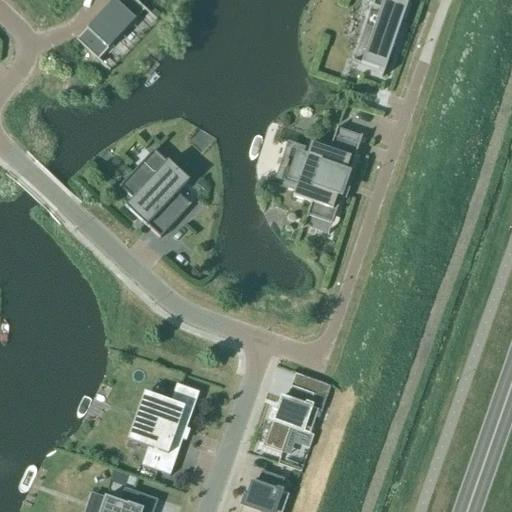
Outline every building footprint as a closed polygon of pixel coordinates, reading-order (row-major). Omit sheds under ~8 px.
[(144,11),(132,0),(114,0),(75,42),(97,62),(144,11)] [(382,80),(409,0),(408,0),(373,0),(371,9),(379,12),(363,57),(365,57),(362,65),(352,62),(352,64),(382,74),(380,79),(382,80)] [(334,219),(362,138),(336,129),(329,152),(310,146),(307,156),(291,151),(286,163),(285,163),(283,170),(284,171),(280,183),(296,189),(292,199),(311,205),(306,219),(307,219),(310,211),(334,219)] [(167,163),(166,164),(153,152),(119,189),(120,190),(120,189),(132,201),(124,209),(145,229),(146,228),(159,240),(190,207),(177,195),(188,183),(167,163)] [(169,478),(199,394),(176,386),(169,404),(143,395),(126,442),(147,450),(141,468),(169,478)] [(280,399),(263,448),(282,455),(290,430),(309,436),(318,412),(309,409),(313,396),(290,388),(286,401),(280,399)] [(250,483),(240,511),(282,511),(288,496),(279,493),(284,481),(261,473),(256,485),(250,483)] [(126,508),(103,500),(99,511),(141,511),(126,507),(126,508)]
